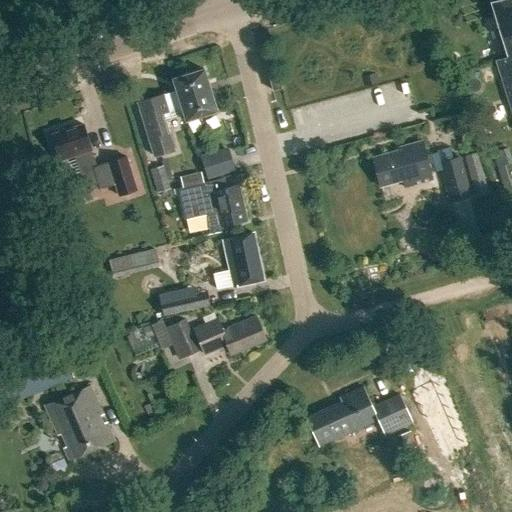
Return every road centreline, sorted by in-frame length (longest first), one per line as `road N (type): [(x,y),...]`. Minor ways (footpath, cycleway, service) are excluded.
road 1 (unclassified): [(155,511),(219,424),(307,333),(270,149),(230,8)]
road 2 (tertiary): [(0,83),(230,8)]
road 3 (track): [(307,333),(511,275)]
